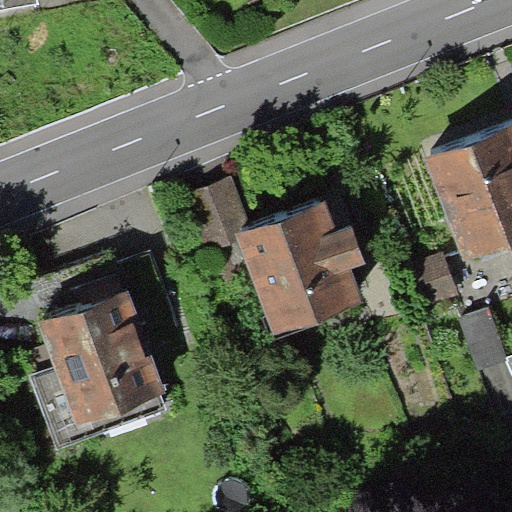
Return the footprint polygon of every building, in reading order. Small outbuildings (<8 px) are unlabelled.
[(0,0),(0,8),(38,2),(37,0),(0,0)] [(511,127),(425,160),(462,260),(511,241),(511,127)] [(252,228),(231,176),(183,196),(207,255),(239,242),(236,235),(252,228)] [(252,228),(236,235),(239,242),(273,336),(363,303),(350,269),(365,263),(351,225),(336,231),(326,202),(252,228)] [(458,293),(443,251),(413,261),(428,304),(458,293)] [(128,290),(40,321),(55,365),(75,423),(160,393),(163,392),(128,290)] [(477,370),(507,359),(506,357),(488,305),(458,316),(477,370)] [(166,410),(160,393),(75,423),(55,365),(29,374),(56,450),(166,410)]
